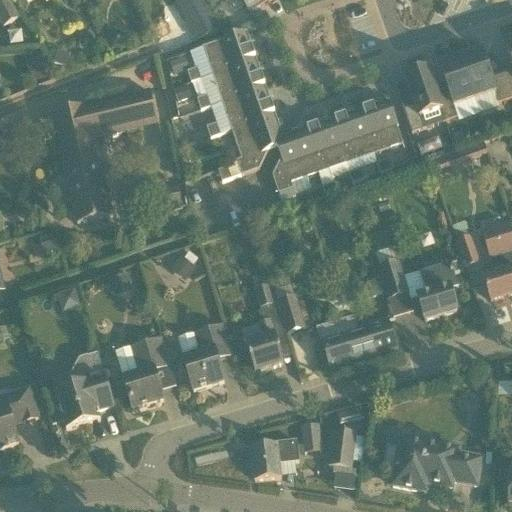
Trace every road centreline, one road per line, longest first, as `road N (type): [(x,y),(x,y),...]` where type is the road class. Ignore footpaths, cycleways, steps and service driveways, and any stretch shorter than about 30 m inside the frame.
road 1 (residential): [(162,496),(195,452),(273,415),(511,343)]
road 2 (residential): [(0,504),(162,496)]
road 3 (residential): [(511,5),(410,41),(397,0)]
road 4 (residential): [(311,511),(162,496)]
